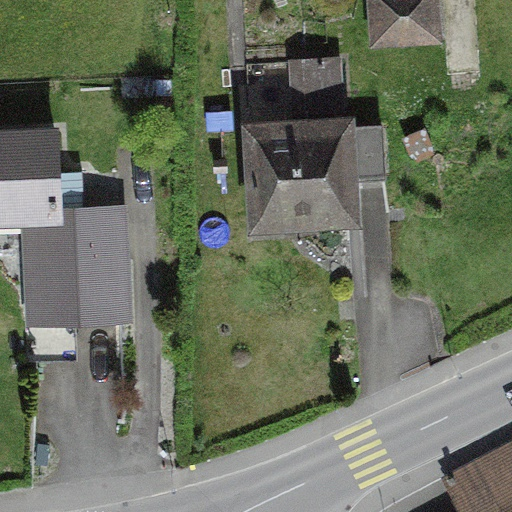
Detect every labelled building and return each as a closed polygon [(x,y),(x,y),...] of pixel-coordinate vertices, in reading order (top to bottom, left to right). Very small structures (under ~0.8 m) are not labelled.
[(368,0),(371,42),(432,39),(429,0),(368,0)] [(288,112),(337,109),(334,60),(285,63),(288,112)] [(342,181),(380,179),(377,127),(250,134),(255,221),(262,220),(272,230),(286,229),(296,218),(344,215),(342,181)] [(120,320),(115,209),(55,212),(51,135),(0,137),(0,217),(25,217),(30,324),(120,320)] [(511,511),(511,441),(440,479),(457,511),(511,511)]
